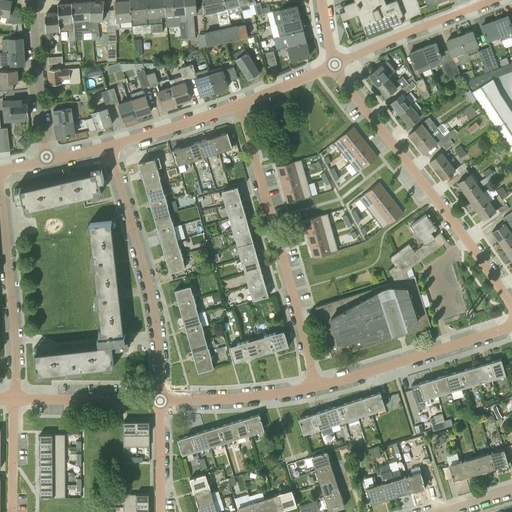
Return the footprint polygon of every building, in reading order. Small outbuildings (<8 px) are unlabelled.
[(6,0),(0,0),(0,15),(8,17),(7,22),(14,23),(22,23),(21,12),(16,12),(10,11),(11,4),(12,4),(12,1),(6,0)] [(92,36),(92,39),(100,39),(99,32),(97,21),(103,21),(108,21),(108,12),(103,12),(104,0),(91,1),(90,19),(91,36),(92,36)] [(120,28),(119,21),(131,20),(132,20),(131,18),(130,0),(115,1),(116,10),(108,10),(108,12),(108,21),(107,43),(116,42),(115,29),(120,28)] [(129,0),(130,0),(131,18),(161,15),(166,15),(164,0),(129,0)] [(181,38),(188,37),(184,0),(164,0),(166,15),(179,14),(181,38)] [(193,13),(197,13),(195,0),(184,0),(188,37),(195,37),(193,13)] [(230,23),(228,14),(224,0),(202,0),(203,15),(216,12),(219,26),(230,23)] [(228,14),(242,10),(238,0),(224,0),(228,14)] [(253,4),(255,3),(254,0),(238,0),(242,10),(250,8),(249,5),(253,4)] [(358,0),(345,5),(349,16),(360,12),(364,25),(362,25),(365,36),(391,26),(392,27),(402,23),(400,18),(403,17),(400,8),(397,1),(396,0),(395,0),(384,5),(381,0),(358,0)] [(82,37),(91,36),(90,19),(91,1),(72,3),(73,20),(74,31),(82,30),(82,35),(82,37)] [(255,3),(253,4),(256,15),(263,14),(260,2),(255,3)] [(69,41),(75,41),(74,31),(73,20),(72,3),(58,4),(58,12),(59,12),(59,21),(60,21),(60,27),(68,26),(69,41)] [(276,24),(299,18),(296,5),(273,11),(273,12),(276,24)] [(60,27),(60,21),(59,21),(59,12),(58,12),(46,13),(45,16),(47,45),(53,45),(53,31),(60,30),(60,27)] [(500,36),(502,40),(504,46),(511,43),(511,28),(507,16),(494,21),(500,36)] [(279,36),(303,30),(299,18),(276,24),(279,36)] [(131,32),(163,31),(162,21),(131,22),(131,32)] [(487,41),(500,36),(494,21),(481,26),(487,41)] [(238,27),(240,38),(248,36),(245,24),(238,26),(238,27)] [(207,45),(240,38),(238,27),(221,31),(220,28),(204,32),(207,45)] [(287,47),(287,46),(306,42),(303,30),(279,36),(282,48),(287,47)] [(478,51),(477,47),(478,47),(472,31),(459,36),(465,51),(468,61),(480,56),(485,68),(483,69),(484,73),(484,74),(493,70),(484,48),(478,51)] [(456,65),(468,61),(465,51),(459,36),(446,41),(452,57),(453,56),(454,60),(448,62),(454,77),(460,74),(456,65)] [(2,53),(24,51),(23,38),(1,39),(2,52),(2,53)] [(283,52),(288,51),(291,61),(298,59),(300,59),(300,58),(309,56),(306,42),(287,46),(287,47),(282,48),(283,52)] [(431,68),(443,64),(440,59),(441,58),(435,43),(422,48),(430,69),(431,68)] [(493,70),(498,68),(490,46),(484,48),(493,70)] [(233,54),(236,58),(249,79),(260,73),(247,52),(246,52),(244,48),(233,54)] [(419,73),(430,69),(422,48),(410,53),(416,68),(417,68),(419,73)] [(266,52),(270,66),(277,64),(273,50),(266,52)] [(0,65),(10,65),(25,64),(24,51),(2,53),(2,52),(0,52),(0,65)] [(388,77),(391,74),(395,71),(386,61),(381,65),(369,75),(377,85),(388,77)] [(448,79),(454,77),(448,62),(443,64),(448,79)] [(511,113),(500,95),(492,79),(511,71),(511,62),(498,68),(493,70),(484,74),(484,73),(464,80),(470,89),(476,99),(511,152),(511,113)] [(144,69),(142,63),(134,63),(135,67),(136,71),(144,69)] [(195,77),(201,96),(215,91),(209,74),(207,70),(208,70),(207,68),(195,72),(193,64),(185,66),(189,78),(190,79),(195,77)] [(169,80),(171,86),(176,103),(190,99),(184,80),(189,78),(185,66),(180,68),(182,76),(169,80)] [(207,70),(209,74),(215,91),(228,87),(221,66),(208,70),(207,70)] [(50,84),(62,83),(62,80),(69,79),(70,83),(80,82),(79,67),(49,70),(50,84)] [(146,74),(144,69),(136,72),(142,88),(149,86),(146,74)] [(0,90),(1,90),(1,84),(18,82),(17,70),(0,70),(0,90)] [(474,76),(472,70),(460,74),(462,80),(474,76)] [(155,72),(146,74),(149,86),(150,87),(157,85),(159,85),(158,82),(155,72)] [(386,97),(397,87),(400,85),(402,88),(408,83),(402,76),(396,81),(391,74),(388,77),(377,85),(386,97)] [(412,80),(416,85),(425,99),(430,96),(423,78),(415,81),(414,79),(412,80)] [(408,83),(402,88),(406,93),(416,85),(412,80),(408,83)] [(176,103),(171,86),(157,90),(163,108),(176,103)] [(107,90),(112,104),(118,102),(114,88),(107,90)] [(476,99),(470,89),(465,93),(471,103),(476,99)] [(106,106),(112,104),(107,90),(101,92),(106,106)] [(144,90),(130,94),(132,99),(137,116),(151,112),(144,90)] [(79,94),(81,101),(88,100),(86,92),(79,94)] [(399,114),(411,104),(402,93),(391,103),(399,114)] [(124,120),(137,116),(132,99),(118,103),(124,120)] [(11,118),(29,116),(28,103),(22,104),(22,100),(2,101),(3,110),(4,118),(11,118)] [(409,126),(421,116),(411,104),(399,114),(409,126)] [(55,124),(72,121),(70,108),(53,111),(55,124)] [(92,117),(96,129),(112,124),(107,108),(91,112),(92,117)] [(90,131),(96,129),(92,117),(86,119),(90,131)] [(408,135),(416,144),(437,127),(430,117),(408,135)] [(72,121),(55,124),(57,137),(75,134),(72,121)] [(471,131),(479,125),(475,121),(468,128),(471,131)] [(333,142),(342,153),(361,137),(353,126),(333,142)] [(0,151),(10,150),(7,127),(0,128),(0,151)] [(437,127),(416,144),(423,154),(437,143),(440,147),(442,145),(450,139),(458,133),(454,128),(444,135),(437,127)] [(214,137),(218,152),(232,148),(232,146),(228,132),(227,132),(227,133),(214,137)] [(28,143),(22,137),(16,144),(22,149),(28,143)] [(205,156),(218,152),(214,137),(201,141),(205,156)] [(342,153),(349,162),(369,146),(361,137),(342,153)] [(454,144),(450,139),(442,145),(446,150),(454,144)] [(192,161),(205,156),(201,141),(187,145),(192,161)] [(177,165),(192,161),(187,145),(173,150),(173,149),(177,165)] [(457,154),(463,150),(460,145),(454,150),(457,154)] [(502,156),(506,149),(499,145),(495,152),(502,156)] [(377,157),(369,146),(349,162),(358,173),(377,157)] [(463,150),(457,154),(460,158),(467,154),(463,150)] [(436,170),(449,161),(442,152),(429,161),(436,170)] [(143,177),(158,172),(154,159),(153,159),(138,163),(139,163),(143,177)] [(280,179),(305,172),(301,159),(277,166),(280,179)] [(443,180),(456,170),(449,161),(436,170),(443,180)] [(464,162),(456,169),(460,174),(468,167),(464,162)] [(94,168),(95,168),(95,171),(95,172),(21,189),(20,188),(14,190),(17,202),(23,200),(25,210),(26,210),(26,209),(29,209),(99,192),(100,193),(98,183),(104,181),(101,169),(100,164),(96,165),(95,165),(94,168)] [(483,172),(486,176),(492,172),(489,168),(483,172)] [(147,190),(162,186),(158,172),(143,177),(147,190)] [(305,172),(280,179),(284,191),(308,184),(305,172)] [(471,201),(484,192),(480,187),(495,177),(492,172),(486,176),(477,183),(464,192),(471,201)] [(464,192),(477,183),(470,173),(458,182),(464,192)] [(367,208),(387,192),(379,182),(359,198),(367,208)] [(312,196),(308,184),(284,191),(287,203),(312,196)] [(151,204),(166,200),(162,186),(147,190),(151,204)] [(226,205),(241,200),(237,187),(238,187),(237,186),(223,190),(222,191),(226,205)] [(499,195),(505,191),(502,187),(496,191),(499,195)] [(183,194),(181,188),(174,190),(176,196),(183,194)] [(505,191),(499,195),(502,200),(508,196),(505,191)] [(367,208),(375,218),(395,202),(387,192),(367,208)] [(477,210),(490,201),(484,192),(471,201),(477,210)] [(155,217),(170,213),(166,200),(151,204),(155,217)] [(230,218),(245,214),(241,200),(226,205),(230,218)] [(484,220),(497,211),(490,201),(477,210),(484,220)] [(403,213),(395,202),(375,218),(383,228),(403,213)] [(497,209),(501,214),(509,208),(506,202),(497,209)] [(492,231),(498,241),(511,232),(511,231),(511,230),(511,223),(510,220),(511,218),(511,210),(503,217),(507,223),(506,223),(505,222),(492,231)] [(158,231),(173,227),(170,213),(155,217),(158,231)] [(307,233),(331,226),(327,213),(303,220),(307,233)] [(233,232),(249,227),(245,214),(230,218),(233,232)] [(394,282),(408,277),(406,271),(447,242),(440,232),(434,237),(431,232),(435,229),(436,228),(435,227),(426,214),(411,225),(425,244),(414,251),(408,243),(389,257),(395,265),(388,270),(392,276),(394,282)] [(97,338),(98,346),(35,353),(35,352),(34,352),(37,374),(37,373),(112,365),(113,366),(111,344),(125,342),(126,342),(126,343),(129,339),(128,334),(124,335),(111,227),(111,222),(112,222),(111,221),(90,224),(102,337),(97,338)] [(335,238),(331,226),(307,233),(310,245),(335,238)] [(162,245),(177,240),(173,227),(158,231),(162,245)] [(237,245),(252,241),(249,227),(233,232),(237,245)] [(505,250),(511,245),(511,232),(498,241),(505,250)] [(310,245),(314,257),(338,250),(335,238),(310,245)] [(166,258),(181,254),(177,240),(162,245),(166,258)] [(241,259),(256,255),(252,241),(237,245),(241,259)] [(181,254),(166,258),(170,272),(169,272),(170,272),(185,268),(181,254)] [(245,272),(260,268),(256,255),(241,259),(245,272)] [(249,286),(264,282),(260,268),(245,272),(249,286)] [(415,275),(408,277),(394,282),(316,307),(327,343),(332,358),(398,337),(403,336),(403,335),(417,330),(419,330),(424,329),(424,328),(431,326),(425,309),(425,307),(421,294),(421,295),(415,275)] [(254,300),(269,296),(268,295),(264,282),(249,286),(253,300),(254,300)] [(179,304),(194,299),(191,285),(189,286),(175,290),(179,304)] [(219,293),(212,295),(213,300),(214,302),(221,300),(219,293)] [(183,317),(198,313),(194,299),(179,304),(183,317)] [(187,331),(202,326),(198,313),(183,317),(187,331)] [(191,344),(206,340),(202,326),(187,331),(191,344)] [(270,335),(274,350),(288,346),(289,346),(284,332),(284,331),(270,335)] [(261,354),(274,350),(270,335),(256,339),(261,354)] [(247,357),(261,354),(256,339),(243,342),(247,357)] [(195,358),(210,354),(206,340),(191,344),(195,358)] [(234,361),(247,357),(243,342),(229,347),(233,362),(234,362),(234,361)] [(210,354),(195,358),(198,371),(198,372),(212,368),(214,367),(210,354)] [(487,364),(491,379),(505,375),(505,373),(501,359),(500,359),(501,360),(487,364)] [(478,383),(491,379),(487,364),(474,367),(478,383)] [(464,386),(478,383),(474,367),(460,371),(464,386)] [(451,390),(464,386),(460,371),(446,375),(451,390)] [(437,394),(451,390),(446,375),(433,379),(437,394)] [(419,383),(411,385),(417,404),(424,402),(423,398),(437,394),(433,379),(419,383)] [(366,397),(371,412),(385,408),(384,406),(385,406),(380,392),(380,393),(366,397)] [(358,416),(371,412),(366,397),(353,401),(358,416)] [(344,421),(358,416),(353,401),(339,406),(344,421)] [(331,425),(344,421),(339,406),(326,410),(331,425)] [(493,408),(498,419),(501,418),(502,417),(496,406),(493,408)] [(317,429),(331,425),(326,410),(313,414),(317,429)] [(434,416),(434,417),(430,419),(433,431),(446,427),(444,421),(442,413),(434,416)] [(264,428),(260,414),(259,414),(259,415),(246,419),(250,434),(264,430),(264,428)] [(303,434),(317,429),(313,414),(299,419),(299,418),(298,418),(303,434)] [(237,438),(250,434),(246,419),(232,423),(237,438)] [(123,447),(136,447),(136,421),(123,421),(123,447)] [(149,447),(149,421),(136,421),(136,447),(149,447)] [(223,442),(237,438),(232,423),(219,427),(223,442)] [(414,426),(416,433),(424,431),(422,424),(414,426)] [(210,446),(223,442),(219,427),(205,431),(210,446)] [(196,450),(210,446),(205,431),(192,435),(196,450)] [(40,447),(65,447),(65,434),(40,434),(40,447)] [(437,438),(441,444),(447,440),(443,434),(437,438)] [(182,454),(196,450),(192,435),(178,439),(178,438),(177,439),(182,453),(182,454)] [(65,447),(40,447),(40,460),(65,460),(65,447)] [(490,453),(494,468),(508,464),(508,465),(504,449),(490,453)] [(316,470),(331,466),(326,452),(327,452),(327,451),(311,456),(316,470)] [(479,472),(494,468),(490,453),(475,457),(479,472)] [(467,476),(479,472),(475,457),(463,461),(467,476)] [(40,472),(65,472),(65,460),(40,460),(40,472)] [(453,480),(467,476),(463,461),(449,465),(449,466),(453,480)] [(320,484),(335,479),(331,466),(316,470),(320,484)] [(406,476),(411,491),(425,488),(421,474),(421,472),(419,466),(411,469),(413,475),(406,476)] [(391,471),(393,480),(397,495),(411,491),(406,476),(401,478),(399,469),(391,471)] [(40,472),(40,485),(65,485),(65,472),(40,472)] [(195,492),(209,488),(205,474),(204,474),(190,478),(190,479),(195,492)] [(268,482),(265,474),(259,476),(262,484),(268,482)] [(325,497),(340,493),(335,479),(320,484),(325,497)] [(384,499),(397,495),(393,480),(380,484),(384,499)] [(370,503),(384,499),(380,484),(366,488),(366,489),(370,504),(370,503)] [(65,498),(65,485),(40,485),(40,498),(65,498)] [(199,506),(214,501),(209,488),(195,492),(199,506)] [(278,494),(282,509),(296,505),(296,506),(297,505),(292,489),(278,494)] [(340,493),(325,497),(329,511),(330,510),(331,511),(345,506),(344,505),(344,506),(340,493)] [(123,494),(123,507),(149,507),(149,494),(123,494)] [(268,511),(273,511),(282,509),(278,494),(264,498),(268,511)] [(253,511),(268,511),(264,498),(251,502),(253,511)] [(200,511),(217,511),(214,501),(199,506),(200,511)] [(253,511),(251,502),(237,506),(237,508),(238,511),(253,511)] [(312,511),(310,502),(299,506),(300,511),(312,511)]
